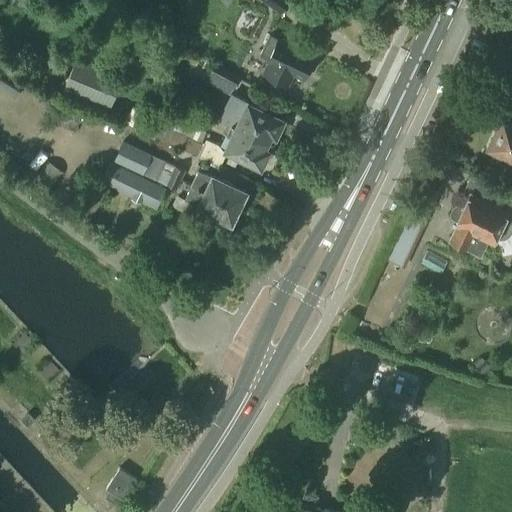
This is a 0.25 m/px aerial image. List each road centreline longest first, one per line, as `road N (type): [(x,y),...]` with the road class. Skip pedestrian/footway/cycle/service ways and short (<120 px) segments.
road 1 (unclassified): [(204,329),(0,176)]
road 2 (unclassified): [(436,511),(433,425),(274,368)]
road 3 (primary): [(350,210),(446,0)]
road 4 (primary): [(350,210),(286,287),(252,359)]
road 5 (primary): [(274,368),(350,210)]
road 6 (primary): [(174,511),(240,408)]
